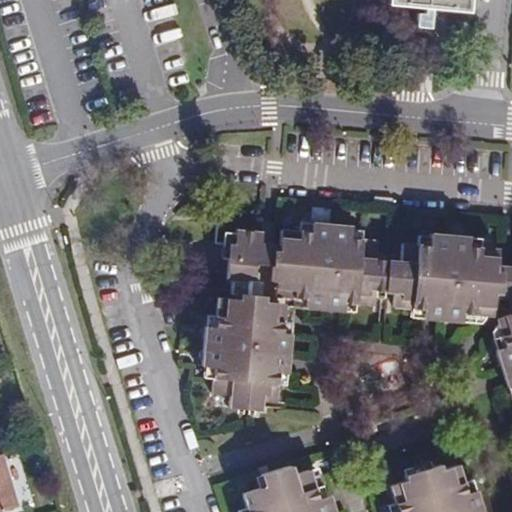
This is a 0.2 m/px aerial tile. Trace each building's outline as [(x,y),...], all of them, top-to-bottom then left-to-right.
[(438,9),(466,12),(467,0),(392,0),(392,5),(424,8),(438,9)] [(436,29),(438,16),(423,15),(416,14),(415,27),(436,29)] [(511,265),(498,264),(498,256),(480,255),(481,245),(469,244),(470,235),(430,233),(429,244),(403,242),(401,259),(376,257),(377,240),(351,238),(352,225),(311,222),(311,232),(281,230),(280,242),(263,241),(264,232),(235,230),(234,243),(229,243),(226,280),(230,280),(229,300),(216,299),(215,326),(205,326),(202,366),(213,367),(211,393),(228,394),(227,407),(262,409),(262,400),(276,401),(276,392),(277,392),(279,373),(288,373),(290,334),(282,333),(284,303),(269,302),(270,297),(259,296),(260,287),(254,280),(255,265),(273,267),(272,282),(277,282),(276,297),(304,299),(304,308),(344,311),(345,304),(376,306),(377,291),(395,293),(394,308),(408,309),(408,310),(422,311),(421,319),(473,323),(474,316),(493,317),(495,298),(508,299),(511,309),(511,308),(511,312),(496,317),(504,346),(496,348),(507,387),(511,385),(511,265)] [(0,458),(0,511),(15,507),(0,458)] [(406,480),(389,486),(397,511),(481,511),(474,490),(467,492),(458,465),(443,470),(441,465),(405,476),(406,480)] [(295,474),(292,467),(261,477),(264,486),(241,493),(246,511),(334,511),(329,495),(319,498),(310,469),(295,474)]
